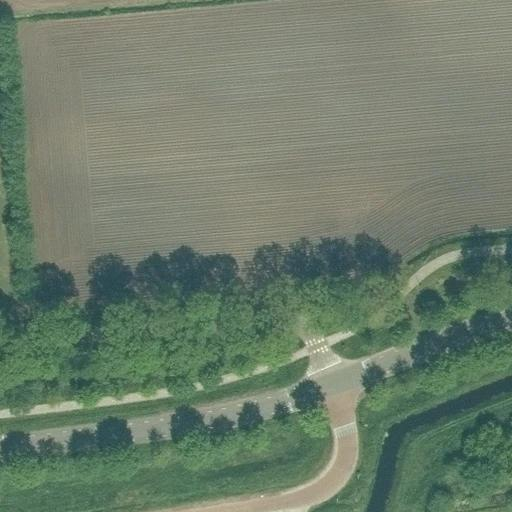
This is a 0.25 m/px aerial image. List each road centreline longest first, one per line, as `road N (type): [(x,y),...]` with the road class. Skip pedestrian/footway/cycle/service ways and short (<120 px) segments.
road 1 (tertiary): [(0,446),(205,420),(330,385)]
road 2 (unclassified): [(0,341),(273,318),(300,324),(317,346)]
road 3 (unclassified): [(212,511),(331,484),(342,471),(347,439),(330,385)]
road 4 (tertiary): [(330,385),(511,319)]
